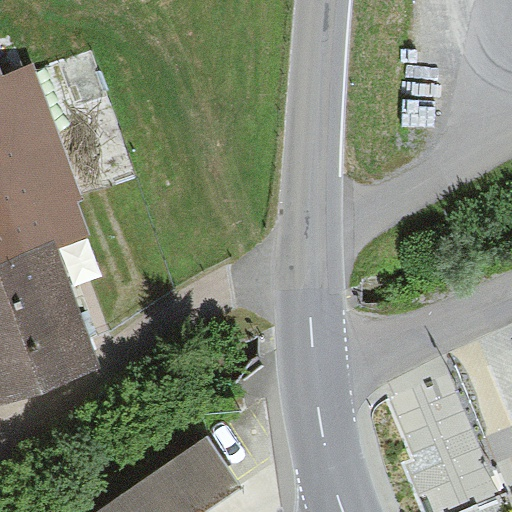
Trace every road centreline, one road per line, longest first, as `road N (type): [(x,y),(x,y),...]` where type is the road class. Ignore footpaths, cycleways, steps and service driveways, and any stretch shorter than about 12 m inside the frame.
road 1 (tertiary): [(319,0),(310,133),(315,366),(345,511)]
road 2 (unknown): [(511,292),(315,366)]
